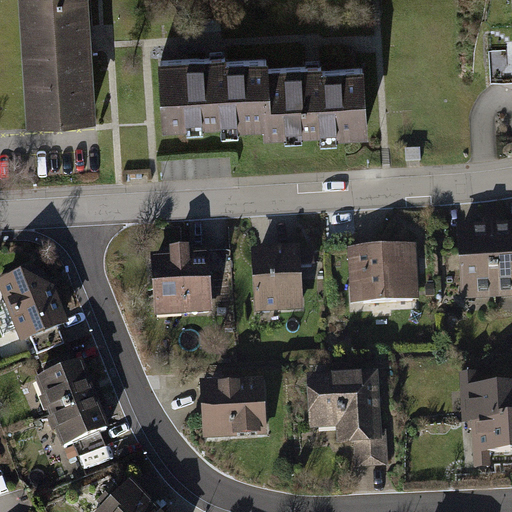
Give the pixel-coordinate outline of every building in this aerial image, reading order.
[(85,0),(6,0),(8,27),(13,127),(92,123),(85,0)] [(511,80),(511,49),(489,51),(491,82),(511,80)] [(255,58),(149,60),(150,126),(256,124),(255,69),(255,58)] [(357,67),(255,69),(256,124),(256,135),(358,133),(357,67)] [(420,148),(405,149),(406,161),(421,160),(420,148)] [(511,231),(488,233),(491,296),(511,295),(511,231)] [(488,233),(452,235),(455,298),(491,296),(488,233)] [(410,249),(345,253),(349,305),(414,300),(410,249)] [(297,312),(294,252),(248,254),(251,314),(297,312)] [(206,258),(146,258),(146,315),(206,315),(206,258)] [(0,293),(21,351),(71,333),(47,269),(0,286),(0,293)] [(95,400),(81,365),(35,382),(49,418),(95,400)] [(373,379),(300,380),(301,433),(330,433),(331,449),(374,448),(373,379)] [(256,384),(196,386),(198,442),(257,440),(256,384)] [(459,422),(468,422),(511,420),(511,390),(458,391),(459,422)] [(109,435),(95,400),(49,418),(63,453),(109,435)] [(469,456),(511,454),(511,420),(468,422),(469,456)] [(94,511),(155,511),(127,482),(94,511)]
